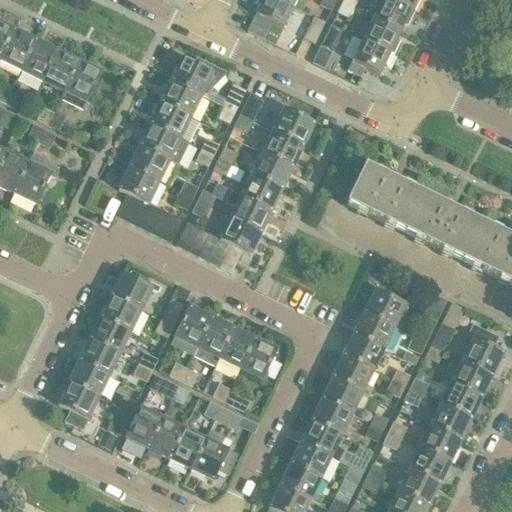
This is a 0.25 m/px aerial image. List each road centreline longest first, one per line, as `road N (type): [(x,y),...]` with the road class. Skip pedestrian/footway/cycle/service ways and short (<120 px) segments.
road 1 (residential): [(231,511),(310,343),(97,241),(71,296)]
road 2 (residential): [(203,36),(393,124),(422,92)]
road 3 (residential): [(187,511),(12,426)]
road 4 (residential): [(12,426),(71,296)]
